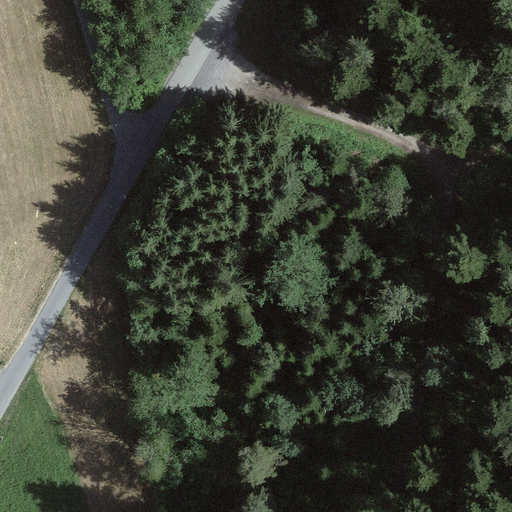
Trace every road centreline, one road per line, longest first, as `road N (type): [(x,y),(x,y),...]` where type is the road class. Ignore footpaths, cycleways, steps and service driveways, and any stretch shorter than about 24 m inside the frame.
road 1 (track): [(394,511),(470,248),(434,164),(202,55)]
road 2 (tertiary): [(232,0),(124,175),(0,410)]
